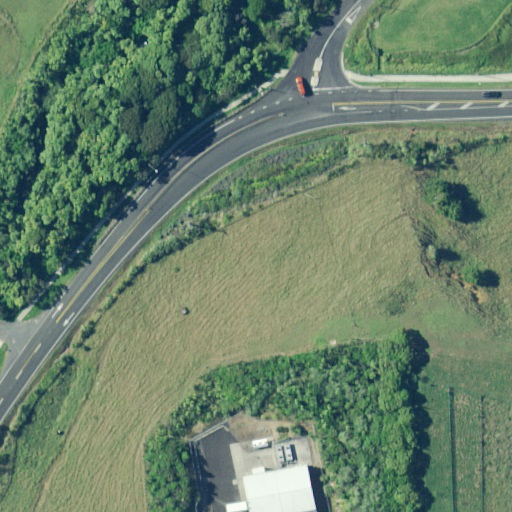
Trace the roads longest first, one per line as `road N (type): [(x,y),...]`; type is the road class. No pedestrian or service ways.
road 1 (tertiary): [(128,230),(159,180),(209,139),(263,111),(314,105)]
road 2 (tertiary): [(314,105),(223,153),(128,230)]
road 3 (tertiary): [(128,230),(0,402)]
road 4 (tertiary): [(511,100),(314,105)]
